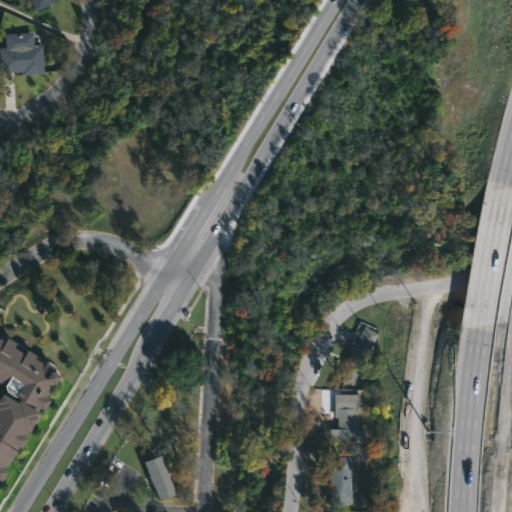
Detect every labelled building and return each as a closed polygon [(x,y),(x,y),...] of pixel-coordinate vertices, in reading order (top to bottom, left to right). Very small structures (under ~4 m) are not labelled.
[(53,0),(54,2),(34,11),(28,0),(53,0)] [(31,44),(39,45),(41,74),(20,75),(20,73),(0,73),(0,47),(4,47),(3,34),(31,32),(31,44)] [(373,338),(355,377),(340,370),(352,344),(354,345),(357,337),(359,338),(362,333),(373,338)] [(0,388),(1,387),(0,386),(0,336),(52,367),(58,380),(0,474),(0,388)] [(336,407),(332,407),(333,395),(355,395),(355,390),(376,390),(375,406),(336,407)] [(356,409),(356,430),(365,430),(365,443),(327,442),(327,430),(336,430),(336,418),(333,418),(333,409),(356,409)] [(159,455),(165,473),(168,472),(170,476),(167,477),(173,494),(158,500),(143,461),(159,455)] [(350,474),(350,481),(358,481),(358,492),(351,492),(352,501),(345,501),(345,507),(331,506),(331,498),(329,498),(328,476),(329,473),(332,473),(332,458),(351,457),(351,474),(350,474)]
